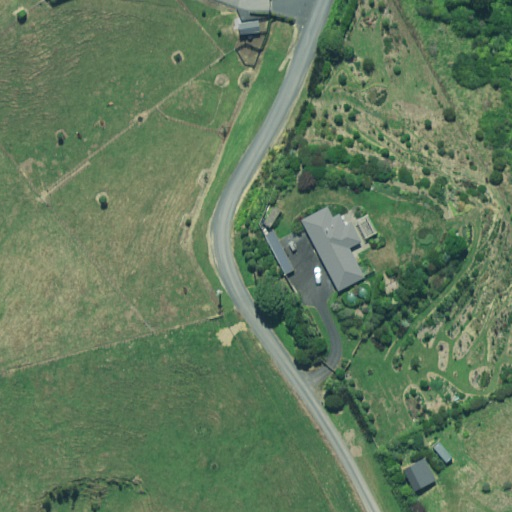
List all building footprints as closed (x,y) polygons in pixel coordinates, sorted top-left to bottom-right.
[(265,10),(242,14),(243,22),(267,18),(265,10)] [(260,32),(258,21),(239,23),(241,35),(260,32)] [(279,212),(271,207),(261,224),(269,229),(279,212)] [(346,225),(341,215),(332,220),(326,209),(302,221),(338,291),(364,278),(348,249),(361,242),(351,222),(346,225)] [(295,270),(272,232),(264,237),(286,275),(295,270)] [(409,466),(402,469),(411,487),(418,484),(409,466)]
